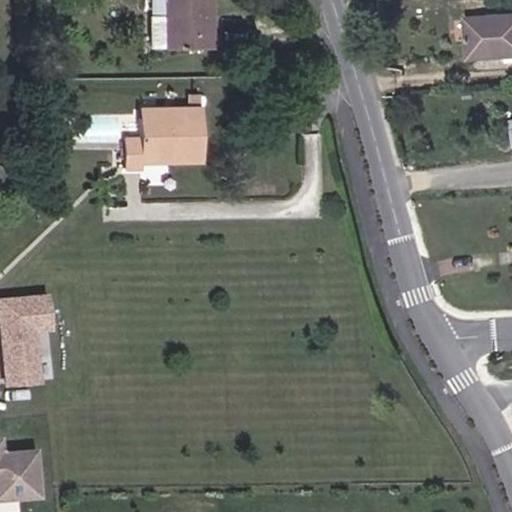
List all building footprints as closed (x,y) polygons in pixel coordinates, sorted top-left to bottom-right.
[(221,43),(220,0),(176,0),(177,12),(162,12),(162,42),(221,43)] [(466,58),(511,55),(511,17),(463,21),(466,58)] [(217,156),(214,102),(180,103),(181,115),(147,117),(148,134),(130,134),(131,166),(148,165),(148,159),(217,156)] [(181,115),(180,103),(147,105),(147,117),(181,115)] [(34,331),(50,329),(47,292),(0,296),(0,367),(2,387),(40,383),(34,331)] [(0,497),(36,494),(32,448),(0,450),(0,497)]
